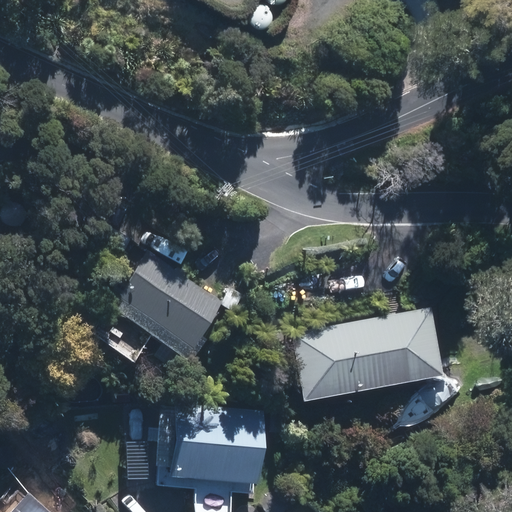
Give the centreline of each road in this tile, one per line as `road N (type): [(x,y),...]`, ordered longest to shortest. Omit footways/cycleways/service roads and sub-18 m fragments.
road 1 (residential): [(239,172),(382,135),(511,69)]
road 2 (residential): [(239,172),(324,206),(511,217)]
road 3 (residential): [(0,62),(239,172)]
